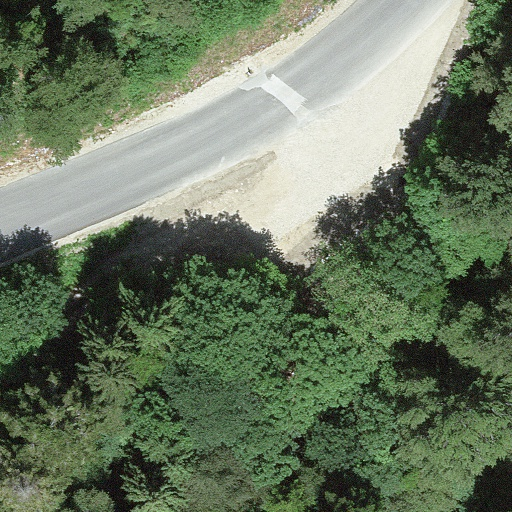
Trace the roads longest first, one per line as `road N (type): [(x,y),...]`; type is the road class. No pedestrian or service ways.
road 1 (track): [(0,460),(135,270),(274,172),(362,52)]
road 2 (tertiary): [(0,228),(272,112),(362,52),(416,0)]
